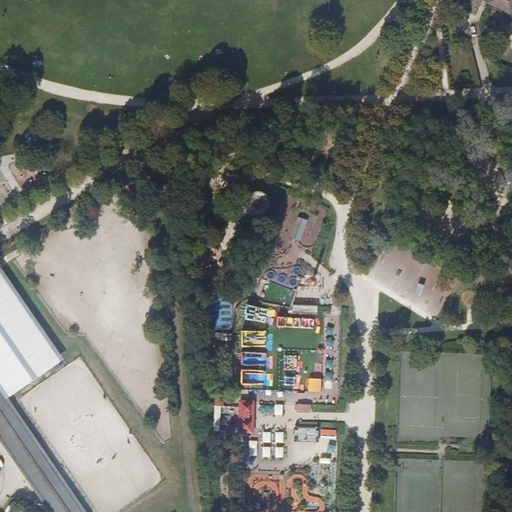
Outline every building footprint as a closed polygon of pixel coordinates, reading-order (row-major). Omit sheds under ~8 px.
[(511,0),(465,0),(463,5),(474,11),(479,0),(485,0),(490,2),(489,3),(510,14),(511,10),(511,0)] [(248,176),(242,173),(236,184),(243,187),(248,176)] [(301,241),(309,221),(298,217),(291,237),(301,241)] [(0,389),(7,399),(64,360),(0,265),(0,389)] [(119,324),(127,325),(135,322),(142,316),(146,309),(146,300),(143,292),(138,285),(130,282),(121,281),(113,284),(107,290),(103,297),(102,306),(105,314),(111,321),(119,324)] [(323,296),(298,296),(298,304),(323,305),(323,296)] [(309,390),(322,390),(322,378),(310,378),(309,390)] [(86,511),(8,398),(7,399),(0,389),(0,393),(81,511),(86,511)] [(81,511),(0,393),(0,429),(55,511),(81,511)] [(254,400),(239,400),(238,433),(254,433),(254,400)] [(318,441),(319,427),(295,427),(295,440),(318,441)] [(55,511),(0,429),(0,437),(49,511),(55,511)] [(257,465),(258,436),(248,435),(247,465),(257,465)]
